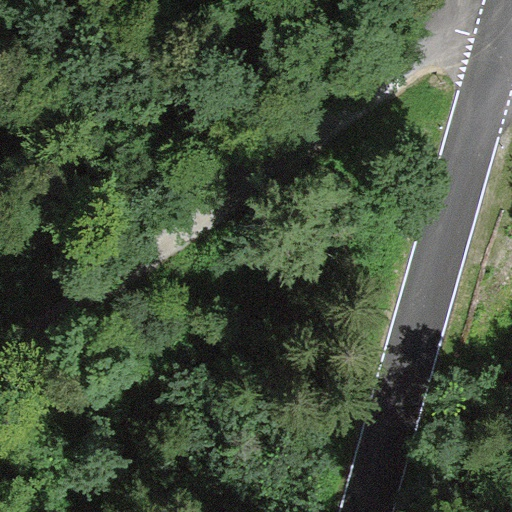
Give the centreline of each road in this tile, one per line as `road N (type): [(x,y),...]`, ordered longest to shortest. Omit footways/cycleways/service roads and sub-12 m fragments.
road 1 (track): [(0,349),(276,166),(396,74),(450,45),(495,52)]
road 2 (tertiary): [(371,511),(511,0)]
road 3 (track): [(88,0),(276,166)]
